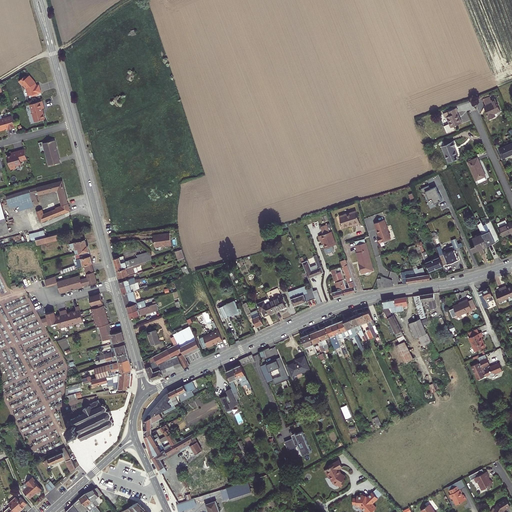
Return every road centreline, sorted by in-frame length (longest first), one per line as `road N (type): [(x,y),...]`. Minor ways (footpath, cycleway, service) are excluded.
road 1 (tertiary): [(363,298),(145,394)]
road 2 (tertiary): [(71,124),(114,284)]
